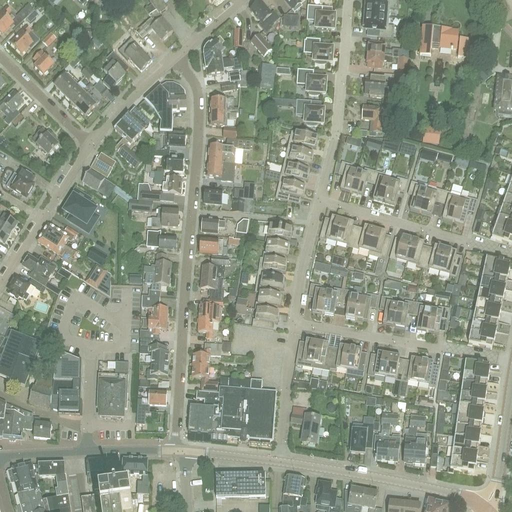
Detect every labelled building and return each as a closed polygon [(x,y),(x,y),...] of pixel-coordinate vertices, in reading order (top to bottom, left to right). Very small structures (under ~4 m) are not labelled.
[(173,33),(162,20),(163,19),(159,15),(167,9),(164,4),(160,0),(147,0),(152,6),(145,10),(151,19),(135,32),(142,40),(152,31),(162,42),(173,33)] [(283,0),(293,11),(302,3),(301,1),(301,0),(283,0)] [(365,12),(365,16),(389,18),(390,9),(395,10),(396,0),(381,0),(381,3),(366,2),(366,3),(364,3),(363,11),(365,12)] [(270,27),(279,19),(273,13),(271,15),(261,3),(251,12),(261,24),(259,25),(266,34),(272,29),(270,27)] [(318,29),(318,31),(320,32),(322,32),(324,32),(326,32),(328,32),(328,30),(334,31),(335,16),(322,15),(323,8),(308,6),(307,21),(316,22),(315,29),(318,29)] [(21,23),(16,18),(11,13),(6,8),(0,14),(0,33),(2,36),(9,28),(13,32),(21,23)] [(24,9),(16,18),(21,23),(29,14),(24,9)] [(32,14),(23,23),(27,27),(37,18),(32,14)] [(388,26),(389,18),(365,16),(365,20),(363,20),(362,28),(364,29),(364,30),(379,31),(378,39),(393,40),(394,27),(388,26)] [(293,47),(304,48),(303,54),(304,54),(305,41),(307,23),(295,22),(293,47)] [(10,44),(21,55),(33,43),(26,37),(31,32),(26,27),(18,36),(10,44)] [(423,28),(420,56),(430,57),(431,44),(440,45),(439,48),(457,50),(457,43),(459,44),(458,58),(459,59),(459,57),(467,58),(467,59),(468,60),(470,40),(460,39),(458,39),(458,33),(451,33),(451,30),(438,29),(437,31),(433,30),(433,29),(423,28)] [(234,30),(233,48),(243,48),(243,31),(234,30)] [(51,34),(42,43),(47,48),(56,39),(51,34)] [(259,35),(250,43),(263,58),(272,50),(259,35)] [(306,41),(305,41),(304,54),(314,55),(313,62),(316,62),(316,64),(317,65),(319,65),(322,65),(324,65),(326,65),(326,63),(332,64),(333,49),(320,48),(320,40),(306,39),(306,41)] [(205,55),(206,65),(222,63),(222,61),(221,55),(225,51),(216,41),(207,48),(206,50),(205,53),(205,55)] [(384,57),(384,55),(385,45),(369,43),(368,55),(384,57)] [(134,57),(136,56),(142,50),(136,45),(129,52),(134,57)] [(152,61),(142,50),(136,56),(146,67),(152,61)] [(384,55),(384,57),(393,58),(398,58),(410,60),(411,51),(403,51),(393,50),(393,52),(388,51),(387,55),(384,55)] [(57,67),(45,56),(46,56),(41,52),(33,60),(37,65),(35,67),(43,76),(48,71),(51,74),(57,67)] [(126,76),(124,74),(130,68),(113,52),(105,60),(111,66),(104,72),(109,77),(103,83),(110,91),(116,84),(116,85),(126,76)] [(392,64),(393,58),(384,57),(368,55),(367,68),(383,69),(384,60),(387,60),(387,64),(392,64)] [(136,56),(134,57),(130,61),(141,72),(146,67),(136,56)] [(76,57),(69,64),(74,69),(81,62),(76,57)] [(409,76),(410,60),(398,58),(396,75),(409,76)] [(232,60),(229,60),(222,61),(222,63),(206,65),(208,78),(224,75),(223,69),(233,68),(232,60)] [(276,66),(260,64),(258,89),(273,90),(276,66)] [(85,77),(91,71),(87,68),(81,74),(85,77)] [(309,93),(309,95),(311,96),(313,96),(315,96),(317,96),(319,96),(319,94),(325,95),(327,80),(313,79),(314,72),(299,70),(298,85),(307,86),(306,93),(309,93)] [(88,81),(94,75),(91,71),(85,77),(88,81)] [(240,82),(239,72),(228,74),(230,83),(236,83),(240,82)] [(54,87),(64,97),(76,86),(71,81),(73,79),(68,74),(66,76),(54,87)] [(366,81),(365,88),(408,91),(409,76),(396,75),(395,86),(385,85),(386,80),(371,79),(371,81),(366,81)] [(511,113),(511,80),(497,79),(494,112),(511,113)] [(64,97),(74,107),(88,94),(84,90),(84,89),(79,83),(76,86),(64,97)] [(186,99),(185,92),(180,86),(173,83),(166,83),(160,87),(146,101),(147,103),(142,108),(148,114),(153,109),(162,122),(160,135),(165,136),(166,136),(166,134),(172,134),(173,123),(172,123),(172,112),(180,112),(180,110),(186,110),(186,99)] [(237,90),(236,83),(230,83),(220,86),(222,93),(237,90)] [(104,98),(110,93),(105,88),(100,94),(104,98)] [(405,101),(406,91),(408,91),(365,88),(365,95),(369,96),(369,98),(384,99),(384,95),(395,96),(394,100),(405,101)] [(0,103),(0,110),(1,112),(7,118),(4,122),(8,127),(20,115),(15,111),(24,102),(14,92),(3,103),(2,102),(0,103)] [(74,107),(85,117),(98,103),(93,98),(88,94),(74,107)] [(227,102),(211,101),(210,114),(238,115),(238,110),(236,110),(236,109),(229,109),(229,112),(227,112),(227,102)] [(307,124),(307,125),(309,126),(311,127),(313,127),(315,127),(317,126),(317,125),(323,125),(324,110),(311,109),(312,102),(296,101),(295,116),(305,117),(304,124),(307,124)] [(381,134),(383,115),(389,116),(389,109),(363,107),(362,121),(371,122),(370,137),(375,137),(376,133),(381,134)] [(135,109),(122,123),(131,131),(136,126),(143,131),(150,123),(135,109)] [(227,122),(234,122),(234,120),(236,120),(236,116),(238,116),(238,115),(210,114),(210,127),(227,128),(227,122)] [(144,132),(143,131),(136,126),(131,131),(122,123),(115,131),(128,143),(118,154),(136,171),(143,163),(130,151),(131,150),(129,148),(144,132)] [(422,144),(439,146),(441,129),(424,127),(422,144)] [(48,156),(59,145),(54,140),(56,138),(50,131),(47,134),(43,129),(32,140),(37,146),(38,145),(48,156)] [(226,129),(226,138),(236,139),(236,130),(226,129)] [(318,140),(317,140),(318,139),(308,136),(292,132),(288,149),(314,155),(311,155),(312,149),(316,150),(318,140)] [(471,136),(462,133),(458,149),(467,152),(471,136)] [(177,134),(172,134),(166,134),(166,136),(165,136),(165,152),(170,152),(170,147),(186,147),(186,135),(177,135),(177,134)] [(210,147),(208,163),(223,164),(232,165),(235,165),(236,150),(251,151),(251,142),(237,141),(236,149),(224,148),(210,147)] [(400,144),(383,143),(381,150),(397,155),(400,144)] [(414,153),(415,148),(402,144),(400,153),(405,154),(406,151),(414,153)] [(313,157),(314,155),(288,149),(284,166),(310,172),(307,171),(308,166),(312,166),(314,157),(313,157)] [(175,158),(170,158),(170,152),(165,152),(153,151),(153,157),(164,157),(162,169),(157,169),(156,173),(155,172),(155,173),(164,173),(164,170),(183,172),(184,160),(176,159),(175,158)] [(107,178),(111,172),(111,170),(97,161),(92,169),(107,178)] [(208,163),(207,178),(221,179),(221,181),(234,183),(235,165),(232,165),(223,164),(208,163)] [(351,194),(357,172),(351,170),(352,166),(342,163),(339,176),(344,177),(340,191),(351,194)] [(309,173),(310,172),(284,166),(280,182),(306,188),(303,188),(304,182),(308,183),(310,173),(309,173)] [(116,187),(105,180),(91,172),(91,170),(90,171),(90,172),(84,183),(82,183),(82,184),(84,184),(108,199),(116,187)] [(371,185),(375,172),(365,170),(363,174),(357,172),(351,194),(362,197),(366,183),(371,185)] [(22,171),(19,177),(14,175),(7,188),(11,190),(27,199),(35,186),(30,183),(34,178),(22,171)] [(384,203),(390,181),(384,179),(385,175),(375,172),(371,185),(377,187),(373,200),(384,203)] [(168,177),(168,179),(164,178),(164,173),(155,173),(154,186),(164,186),(164,193),(166,194),(180,196),(182,181),(178,180),(178,178),(168,177)] [(404,194),(408,182),(397,179),(396,183),(390,181),(384,203),(394,206),(398,193),(404,194)] [(304,199),(306,190),(305,190),(306,188),(280,182),(276,199),(299,205),(300,199),(304,199)] [(420,213),(428,187),(427,187),(428,186),(418,183),(417,184),(411,183),(408,195),(414,197),(410,210),(420,213)] [(137,201),(153,202),(160,203),(161,192),(143,191),(144,185),(139,184),(137,201)] [(441,205),(444,192),(428,187),(420,213),(431,217),(435,203),(441,205)] [(71,202),(65,212),(71,215),(68,221),(85,231),(89,225),(92,227),(98,218),(93,215),(95,211),(87,206),(90,200),(75,191),(69,201),(71,202)] [(253,192),(235,191),(235,199),(253,201),(253,192)] [(222,206),(223,194),(206,192),(205,205),(222,206)] [(453,223),(460,197),(461,195),(451,192),(450,194),(444,192),(441,205),(446,206),(442,220),(453,223)] [(152,212),(153,202),(137,201),(135,200),(131,197),(130,197),(125,194),(122,198),(127,202),(129,200),(130,200),(128,212),(150,214),(152,212)] [(473,214),(477,201),(460,197),(453,223),(464,226),(468,212),(473,214)] [(511,199),(506,197),(503,207),(511,210),(511,199)] [(246,202),(244,201),(233,200),(232,213),(245,214),(246,202)] [(511,210),(503,207),(499,217),(511,221),(511,210)] [(177,229),(179,212),(158,210),(157,220),(152,220),(151,229),(162,230),(162,228),(177,229)] [(0,241),(5,245),(9,237),(10,238),(14,232),(13,231),(18,224),(5,216),(0,223),(0,241)] [(511,221),(499,217),(495,228),(511,233),(511,221)] [(337,243),(343,221),(332,218),(331,221),(325,219),(320,240),(326,242),(327,240),(337,243)] [(239,234),(238,241),(240,241),(246,241),(249,221),(243,220),(237,226),(236,234),(239,234)] [(202,233),(218,235),(219,229),(225,229),(225,222),(203,221),(202,233)] [(353,249),(358,228),(353,227),(354,224),(343,221),(337,243),(347,246),(346,247),(353,249)] [(69,239),(63,235),(48,226),(43,234),(76,255),(77,253),(65,246),(69,239)] [(292,229),(282,228),(270,226),(268,237),(266,236),(265,243),(289,246),(287,246),(288,240),(291,241),(292,231),(292,229)] [(368,256),(376,230),(365,227),(364,230),(358,228),(353,249),(359,251),(359,249),(369,252),(368,256)] [(67,228),(64,234),(75,241),(79,235),(67,228)] [(511,233),(495,228),(492,238),(511,245),(511,233)] [(386,233),(376,230),(368,256),(385,261),(392,238),(386,236),(386,233)] [(177,239),(161,238),(160,237),(158,233),(148,232),(147,244),(160,246),(159,250),(176,252),(177,239)] [(76,255),(43,234),(38,242),(59,256),(62,251),(68,254),(69,253),(75,257),(76,255)] [(407,262),(413,240),(402,237),(401,241),(395,239),(390,260),(396,261),(397,260),(407,262)] [(222,255),(223,241),(219,241),(219,240),(212,239),(212,241),(201,241),(200,254),(218,255),(222,255)] [(423,269),(428,248),(423,247),(424,243),(413,240),(407,262),(417,265),(416,267),(423,269)] [(289,248),(289,246),(265,243),(267,243),(266,253),(264,253),(263,259),(260,259),(287,263),(284,263),(285,257),(288,258),(290,248),(289,248)] [(440,272),(446,250),(435,247),(434,250),(428,248),(423,269),(429,271),(429,269),(440,272)] [(456,256),(456,253),(446,250),(440,272),(450,274),(449,276),(456,278),(462,258),(456,256)] [(158,256),(157,264),(157,267),(151,266),(151,268),(144,268),(144,273),(152,274),(156,275),(156,274),(170,275),(171,265),(166,264),(166,256),(158,256)] [(29,257),(22,267),(31,272),(28,276),(31,278),(30,279),(40,286),(43,283),(42,282),(47,281),(51,274),(50,270),(52,270),(53,267),(41,259),(38,263),(29,257)] [(212,258),(212,262),(211,268),(203,268),(202,279),(223,280),(223,274),(224,274),(224,267),(227,267),(228,259),(212,258)] [(287,264),(287,263),(260,259),(258,276),(284,280),(282,279),(282,274),(286,274),(287,264)] [(510,263),(486,259),(484,269),(508,274),(510,268),(509,268),(510,263)] [(111,275),(107,272),(97,266),(86,283),(96,290),(110,298),(111,287),(111,275)] [(507,281),(508,274),(484,269),(482,280),(505,285),(506,281),(507,281)] [(160,298),(161,286),(169,287),(170,275),(156,274),(156,275),(152,274),(151,285),(152,285),(152,291),(142,290),(142,297),(160,298)] [(284,281),(284,280),(258,276),(255,293),(282,297),(279,296),(280,291),(283,291),(285,281),(284,281)] [(31,296),(35,289),(16,277),(8,290),(9,291),(8,294),(18,299),(19,297),(26,301),(29,295),(31,296)] [(142,277),(132,277),(132,285),(143,285),(142,277)] [(222,291),(223,280),(202,279),(201,289),(210,290),(209,296),(210,297),(210,302),(223,302),(224,291),(222,291)] [(504,289),(505,285),(482,280),(480,290),(504,296),(505,289),(504,289)] [(323,315),(327,292),(321,291),(321,287),(311,285),(309,298),(314,299),(312,313),(323,315)] [(336,303),(342,304),(344,291),(345,286),(342,285),(341,291),(334,289),(333,293),(327,292),(323,315),(334,317),(336,303)] [(57,301),(60,294),(50,290),(47,297),(57,301)] [(503,302),(504,296),(480,290),(478,301),(501,306),(501,302),(503,302)] [(356,321),(361,294),(344,291),(342,304),(348,305),(345,319),(356,321)] [(282,298),(282,297),(255,293),(260,294),(258,304),(256,303),(255,310),(279,314),(279,313),(276,313),(277,307),(281,308),(282,298)] [(362,294),(361,294),(356,321),(367,323),(370,309),(376,310),(378,297),(367,295),(367,299),(361,298),(362,294)] [(168,309),(160,309),(160,298),(142,297),(142,298),(142,309),(150,310),(149,319),(167,320),(168,309)] [(394,327),(398,305),(392,304),(392,300),(382,298),(380,311),(385,312),(383,325),(394,327)] [(500,310),(501,306),(478,301),(475,312),(500,317),(501,310),(500,310)] [(223,310),(223,302),(210,302),(209,308),(200,307),(199,322),(214,323),(220,323),(221,310),(223,310)] [(407,315),(413,316),(415,304),(405,302),(404,306),(398,305),(394,327),(405,329),(407,315)] [(427,333),(431,311),(425,310),(426,305),(415,304),(413,316),(419,317),(416,331),(427,333)] [(0,337),(5,340),(14,315),(0,307),(0,337)] [(447,322),(449,310),(438,308),(438,312),(431,311),(427,333),(438,335),(441,321),(447,322)] [(457,319),(469,319),(469,308),(457,308),(457,319)] [(278,325),(280,315),(279,315),(279,314),(255,310),(257,310),(255,321),(254,320),(253,327),(274,330),(275,324),(278,325)] [(498,323),(500,317),(475,312),(473,322),(496,327),(497,323),(498,323)] [(167,331),(167,320),(149,319),(148,330),(148,332),(140,331),(140,339),(156,340),(160,340),(160,336),(159,336),(160,331),(167,331)] [(213,340),(214,323),(199,322),(199,333),(207,334),(207,340),(213,340)] [(495,331),(496,327),(473,322),(471,333),(495,338),(496,331),(495,331)] [(494,344),(495,338),(471,333),(469,344),(492,349),(493,344),(494,344)] [(0,376),(25,387),(40,346),(8,334),(0,355),(0,376)] [(169,365),(169,354),(167,354),(167,349),(159,348),(160,340),(156,340),(140,339),(140,349),(153,349),(152,364),(169,365)] [(313,369),(318,342),(307,340),(306,344),(300,342),(296,366),(313,369)] [(330,372),(334,348),(328,347),(329,344),(318,342),(313,369),(330,372)] [(210,368),(210,357),(221,357),(222,345),(205,344),(204,351),(203,356),(193,355),(193,367),(210,368)] [(346,375),(351,348),(340,346),(339,349),(334,348),(330,372),(330,370),(336,371),(337,369),(347,371),(346,375)] [(361,353),(362,350),(351,348),(346,375),(363,378),(368,354),(361,353)] [(80,382),(80,380),(81,362),(81,363),(81,362),(58,353),(54,382),(60,382),(59,413),(79,414),(80,382)] [(385,377),(389,355),(378,353),(377,356),(371,355),(368,376),(374,377),(375,376),(385,377)] [(402,382),(405,361),(400,360),(400,357),(389,355),(385,377),(395,379),(395,381),(402,382)] [(419,383),(423,361),(412,359),(411,362),(405,361),(402,382),(408,383),(408,381),(419,383)] [(434,363),(423,361),(419,383),(429,385),(429,387),(435,388),(439,367),(433,366),(434,363)] [(466,362),(464,373),(489,376),(490,370),(489,370),(489,365),(466,362)] [(129,364),(115,363),(115,371),(128,372),(129,364)] [(168,377),(169,365),(152,364),(151,371),(148,371),(148,380),(140,380),(139,387),(150,388),(151,381),(158,381),(158,376),(168,377)] [(209,383),(210,368),(193,367),(192,379),(202,379),(201,392),(218,393),(218,383),(209,383)] [(488,383),(489,376),(464,373),(463,383),(486,387),(487,383),(488,383)] [(127,410),(128,380),(129,376),(99,375),(97,409),(100,409),(100,418),(124,419),(124,410),(127,410)] [(273,443),(277,394),(262,393),(263,383),(253,382),(251,382),(251,380),(220,378),(220,388),(221,388),(220,395),(198,393),(198,401),(206,402),(205,409),(192,408),(190,434),(213,436),(212,442),(228,443),(229,439),(242,440),(242,443),(247,443),(247,441),(273,443)] [(51,409),(54,384),(38,379),(36,387),(34,386),(29,403),(51,409)] [(311,380),(309,390),(317,391),(319,381),(311,380)] [(486,391),(486,387),(463,383),(461,394),(486,398),(487,391),(486,391)] [(150,400),(142,399),(142,405),(137,404),(137,412),(149,413),(150,405),(166,406),(167,393),(150,392),(150,400)] [(485,404),(486,398),(461,394),(460,405),(483,408),(484,404),(485,404)] [(406,411),(408,403),(400,401),(398,409),(406,411)] [(23,429),(25,418),(26,412),(7,405),(4,435),(3,438),(22,440),(23,429)] [(482,412),(483,408),(460,405),(458,416),(483,419),(484,413),(482,412)] [(32,430),(33,418),(33,415),(26,412),(25,418),(23,429),(32,430)] [(375,437),(374,451),(378,452),(377,462),(388,462),(390,438),(390,426),(391,415),(384,415),(382,435),(379,435),(379,438),(375,437)] [(306,417),(306,418),(292,416),(291,423),(304,425),(303,433),(304,433),(302,443),(316,445),(320,419),(306,417)] [(482,426),(483,419),(458,416),(457,426),(480,430),(481,426),(482,426)] [(417,428),(418,417),(411,417),(410,427),(417,428)] [(33,418),(32,430),(35,430),(34,439),(50,440),(52,425),(40,424),(40,419),(33,418)] [(353,431),(351,454),(365,455),(365,449),(371,449),(372,431),(374,431),(374,427),(375,419),(363,418),(363,426),(354,425),(353,431)] [(479,434),(480,430),(457,426),(455,437),(480,441),(481,434),(479,434)] [(414,465),(417,434),(416,440),(414,439),(414,436),(406,435),(404,464),(414,465)] [(425,465),(427,435),(417,434),(414,465),(425,465)] [(390,438),(388,462),(398,463),(400,436),(393,436),(393,438),(390,438)] [(479,447),(480,441),(455,437),(454,448),(477,451),(478,447),(479,447)] [(476,455),(477,451),(454,448),(452,459),(477,462),(478,455),(476,455)] [(135,477),(136,460),(124,459),(123,476),(135,477)] [(476,468),(477,462),(452,459),(450,470),(474,473),(474,468),(476,468)] [(101,479),(107,478),(106,460),(90,460),(88,464),(88,479),(89,479),(89,486),(101,485),(101,479)] [(149,461),(136,460),(135,477),(142,477),(142,483),(137,483),(137,495),(137,496),(149,496),(149,490),(149,476),(148,476),(149,461)] [(12,470),(8,471),(12,483),(14,483),(21,511),(46,511),(44,501),(43,501),(39,482),(39,479),(39,474),(37,474),(34,474),(31,463),(13,468),(12,470)] [(65,464),(39,465),(39,474),(39,479),(56,478),(58,491),(56,491),(57,499),(63,498),(69,497),(70,497),(69,493),(67,477),(65,477),(65,464)] [(217,500),(266,499),(266,475),(217,476),(217,500)] [(306,508),(308,500),(301,499),(304,481),(287,478),(284,501),(285,509),(280,509),(280,511),(298,511),(298,508),(300,508),(300,507),(306,508)] [(108,496),(100,497),(102,511),(122,511),(122,510),(133,509),(132,501),(137,501),(137,496),(137,495),(131,495),(131,493),(122,494),(121,481),(109,483),(110,495),(108,496)] [(341,511),(342,502),(335,500),(336,494),(329,493),(330,486),(320,484),(319,490),(317,490),(316,496),(319,497),(317,506),(330,508),(329,511),(341,511)] [(363,509),(366,491),(352,489),(348,511),(353,511),(354,507),(363,509)] [(379,494),(366,491),(363,509),(368,510),(367,511),(382,511),(383,510),(376,509),(379,494)] [(57,499),(44,501),(46,511),(71,511),(70,502),(69,497),(63,498),(57,499)] [(96,497),(90,498),(91,511),(102,511),(100,497),(96,497)] [(420,511),(421,506),(406,504),(390,503),(389,511),(420,511)] [(428,511),(448,511),(449,507),(430,503),(428,511)]
